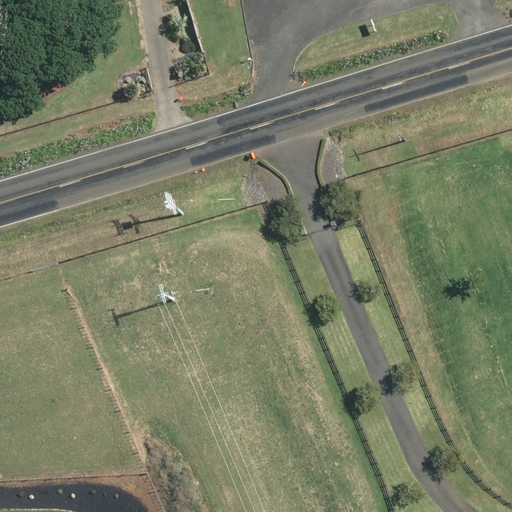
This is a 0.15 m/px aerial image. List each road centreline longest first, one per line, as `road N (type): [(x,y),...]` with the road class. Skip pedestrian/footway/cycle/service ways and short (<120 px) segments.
road 1 (tertiary): [(0,202),(511,50)]
road 2 (unknown): [(279,119),(378,423),(429,511)]
